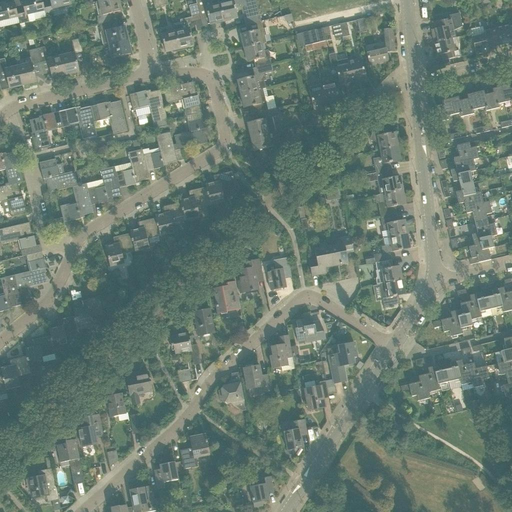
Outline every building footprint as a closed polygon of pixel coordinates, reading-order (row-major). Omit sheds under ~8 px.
[(14,1),(14,3),(17,16),(19,24),(35,21),(33,12),(44,10),(42,2),(41,0),(20,0),(21,1),(15,2),(14,1)] [(48,0),(42,2),(44,10),(45,15),(53,13),(52,11),(72,7),(70,0),(48,0)] [(96,17),(98,25),(112,21),(110,14),(120,11),(117,0),(106,0),(99,2),(95,3),(99,16),(96,17)] [(209,24),(223,21),(217,0),(214,0),(211,1),(211,0),(195,0),(196,4),(200,20),(200,18),(207,16),(209,24)] [(244,25),(247,25),(261,22),(255,0),(217,0),(223,21),(236,17),(234,9),(240,8),(243,18),(245,17),(247,24),(244,24),(244,25)] [(0,20),(17,16),(14,3),(6,5),(6,3),(0,4),(0,20)] [(193,21),(200,20),(196,4),(188,6),(191,17),(179,20),(180,24),(173,25),(175,32),(179,49),(192,46),(190,37),(191,37),(188,24),(193,23),(193,21)] [(435,33),(432,34),(434,43),(454,38),(453,30),(462,26),(459,13),(449,16),(449,19),(443,20),(433,23),(434,29),(435,33)] [(363,19),(356,20),(359,34),(366,32),(363,19)] [(103,46),(109,45),(127,41),(124,27),(114,29),(112,21),(98,25),(103,46)] [(241,34),(244,48),(266,42),(264,36),(268,35),(267,28),(262,29),(261,22),(247,25),(249,32),(241,34)] [(346,23),(339,25),(342,38),(349,36),(346,23)] [(342,38),(339,25),(332,26),(335,39),(342,38)] [(511,41),(508,25),(489,30),(493,47),(499,45),(499,46),(511,43),(511,41)] [(165,52),(179,49),(175,32),(167,33),(166,28),(159,30),(163,44),(165,52)] [(471,29),(469,31),(471,38),(473,45),(475,55),(488,52),(488,48),(493,47),(489,30),(483,31),(482,28),(474,29),(473,28),(471,29)] [(366,53),(366,56),(369,66),(377,64),(377,62),(388,59),(386,53),(394,52),(392,29),(383,30),(385,48),(366,53)] [(316,30),(309,32),(312,45),(319,43),(316,30)] [(312,45),(309,32),(301,33),(304,46),(312,45)] [(454,38),(434,43),(437,56),(441,55),(442,61),(444,61),(448,59),(459,57),(457,50),(458,37),(455,38),(454,38)] [(74,53),(61,57),(65,74),(79,71),(75,54),(82,53),(79,39),(71,41),(74,53)] [(127,41),(109,45),(112,58),(107,60),(108,67),(122,64),(120,57),(130,54),(127,41)] [(253,60),(255,68),(271,64),(268,50),(262,51),(261,44),(266,43),(266,42),(244,48),(247,61),(253,60)] [(44,47),(36,49),(39,63),(47,61),(51,78),(65,74),(61,57),(47,60),(44,47)] [(32,63),(18,67),(22,84),(36,81),(32,65),(39,63),(36,49),(29,50),(32,63)] [(352,82),(347,62),(347,60),(337,62),(335,53),(328,55),(331,69),(335,69),(339,85),(352,82)] [(360,58),(347,62),(352,82),(362,80),(361,77),(364,76),(360,58)] [(22,84),(18,67),(6,69),(4,59),(0,60),(0,89),(0,91),(1,91),(1,89),(22,84)] [(255,68),(254,68),(255,76),(245,78),(245,79),(237,80),(240,94),(266,88),(264,81),(266,81),(265,74),(273,72),(271,64),(255,68)] [(182,100),(185,116),(201,112),(197,94),(196,92),(195,92),(192,82),(163,89),(166,104),(182,100)] [(335,84),(321,87),(326,108),(327,108),(326,104),(338,101),(335,84)] [(326,108),(321,87),(319,85),(310,87),(310,89),(310,93),(309,93),(313,111),(326,108)] [(508,85),(500,87),(504,102),(510,101),(511,105),(511,104),(511,88),(509,89),(508,85)] [(493,93),(488,94),(492,110),(498,108),(497,104),(504,102),(500,87),(492,89),(493,93)] [(249,106),(251,114),(267,110),(264,98),(268,97),(266,88),(240,94),(243,108),(249,106)] [(145,91),(129,95),(133,111),(148,107),(152,122),(154,129),(168,126),(167,119),(160,90),(150,92),(150,90),(145,91)] [(483,91),(475,93),(478,109),(485,107),(485,111),(492,110),(488,94),(484,95),(483,91)] [(468,99),(463,100),(467,115),(473,114),(472,110),(478,109),(475,93),(469,95),(467,95),(468,99)] [(457,97),(449,99),(453,115),(459,113),(460,117),(467,115),(463,100),(458,101),(457,97)] [(453,115),(449,99),(441,101),(442,105),(437,106),(441,122),(447,120),(447,116),(453,115)] [(96,106),(89,107),(93,123),(109,119),(113,134),(127,131),(120,101),(110,103),(110,102),(106,103),(96,105),(96,106)] [(75,108),(59,112),(63,128),(79,124),(82,139),(96,136),(93,123),(89,107),(80,109),(79,107),(75,108)] [(253,122),(247,124),(250,137),(275,131),(272,118),(278,116),(276,109),(267,111),(267,110),(251,114),(253,122)] [(63,128),(59,112),(42,116),(38,117),(39,118),(29,121),(36,150),(51,147),(47,132),(63,128)] [(176,144),(173,145),(174,151),(177,150),(207,143),(205,133),(206,133),(201,112),(185,116),(189,132),(174,136),(175,140),(176,144)] [(395,114),(380,117),(382,125),(397,122),(395,114)] [(378,143),(379,150),(397,147),(394,133),(386,135),(384,127),(372,129),(369,140),(377,143),(378,143)] [(275,131),(250,137),(254,150),(262,148),(262,149),(280,145),(277,131),(275,132),(275,131)] [(147,171),(154,169),(154,170),(163,168),(163,167),(168,166),(167,164),(177,161),(170,133),(155,136),(159,152),(143,155),(147,171)] [(470,148),(468,143),(456,146),(459,157),(465,155),(466,162),(472,160),(478,159),(475,147),(470,148)] [(381,158),(373,159),(376,173),(391,170),(390,163),(391,163),(391,162),(399,160),(397,147),(379,150),(381,158)] [(116,172),(119,188),(126,186),(126,187),(136,185),(136,184),(140,183),(140,181),(149,179),(147,171),(143,155),(142,150),(128,153),(132,168),(116,172)] [(0,170),(4,170),(8,185),(17,183),(23,182),(15,152),(5,154),(5,153),(1,154),(1,153),(0,153),(0,170)] [(250,155),(244,161),(264,182),(270,176),(250,155)] [(453,158),(456,169),(462,167),(463,174),(469,172),(475,171),(472,160),(466,162),(465,155),(459,157),(453,158)] [(49,193),(72,187),(78,186),(74,172),(59,175),(55,159),(39,163),(43,180),(44,179),(45,184),(47,183),(49,193)] [(88,190),(92,205),(98,204),(108,202),(108,201),(112,200),(112,198),(121,196),(119,188),(116,172),(115,167),(100,170),(104,186),(88,190)] [(459,181),(460,186),(472,183),(469,172),(463,174),(462,167),(456,169),(450,170),(453,182),(459,181)] [(391,170),(376,173),(377,181),(378,188),(380,195),(384,194),(401,191),(399,177),(392,178),(391,170)] [(205,185),(206,187),(210,204),(210,205),(224,202),(222,192),(235,189),(234,184),(234,183),(232,176),(231,172),(213,176),(215,183),(205,185)] [(375,173),(365,175),(367,183),(377,181),(376,173),(375,173)] [(8,185),(0,186),(0,202),(7,201),(10,217),(26,213),(24,206),(25,206),(23,196),(22,196),(21,192),(19,193),(17,183),(8,185)] [(458,204),(464,203),(470,201),(468,195),(474,194),(472,183),(460,186),(461,191),(456,192),(458,204)] [(76,203),(60,207),(63,218),(62,218),(64,223),(64,222),(70,220),(70,221),(80,218),(82,217),(84,217),(84,216),(94,213),(92,205),(88,190),(86,184),(78,186),(72,187),(76,203)] [(180,201),(181,203),(185,220),(199,217),(197,207),(210,204),(206,187),(188,192),(189,198),(180,201)] [(338,188),(325,191),(327,201),(340,199),(338,188)] [(377,203),(380,217),(396,214),(395,207),(396,206),(404,204),(401,191),(384,194),(380,195),(377,195),(379,203),(377,203)] [(466,214),(472,212),(478,211),(476,205),(482,203),(480,192),(474,194),(468,195),(470,201),(464,203),(466,214)] [(472,212),(475,223),(486,220),(485,215),(491,213),(488,202),(482,203),(476,205),(478,211),(472,212)] [(155,216),(155,218),(159,235),(159,236),(174,232),(172,223),(185,220),(181,203),(163,207),(164,214),(155,216)] [(388,231),(389,238),(406,234),(403,221),(397,222),(396,214),(380,217),(383,232),(388,231)] [(62,218),(57,219),(60,235),(66,234),(64,223),(62,218)] [(130,231),(130,233),(134,251),(149,248),(146,238),(159,235),(155,218),(138,222),(139,229),(130,231)] [(60,235),(57,219),(50,221),(54,237),(60,235)] [(475,223),(477,234),(483,232),(484,238),(490,237),(496,235),(493,224),(488,225),(486,220),(475,223)] [(41,252),(40,245),(36,246),(34,236),(33,236),(32,232),(31,233),(29,223),(0,229),(0,243),(0,244),(18,240),(21,256),(25,255),(41,252)] [(472,235),(474,246),(480,245),(481,250),(488,249),(493,248),(490,237),(484,238),(483,232),(477,234),(472,235)] [(134,251),(130,233),(113,238),(114,245),(105,247),(109,267),(124,263),(121,254),(134,251)] [(373,256),(374,263),(391,260),(389,253),(401,250),(400,249),(409,248),(406,234),(389,238),(384,239),(385,247),(381,247),(382,254),(373,256)] [(336,246),(329,248),(333,266),(339,264),(339,265),(347,264),(345,250),(352,249),(350,237),(335,240),(336,246)] [(490,260),(488,249),(481,250),(480,245),(474,246),(468,247),(471,258),(468,258),(470,265),(490,260)] [(333,266),(329,248),(322,249),(322,248),(314,250),(316,263),(309,265),(311,277),(326,274),(325,267),(333,266)] [(29,271),(14,275),(17,290),(47,283),(47,280),(45,272),(46,272),(45,268),(41,252),(25,255),(29,271)] [(290,274),(287,258),(275,260),(277,266),(274,267),(274,271),(266,272),(270,291),(286,288),(283,275),(290,274)] [(252,291),(253,293),(257,292),(257,290),(258,290),(255,276),(262,275),(259,260),(255,261),(245,263),(246,270),(238,271),(240,280),(242,293),(252,291)] [(377,285),(379,284),(401,280),(398,266),(392,268),(391,260),(374,263),(377,278),(376,279),(377,285)] [(0,294),(0,311),(8,310),(7,310),(11,309),(11,308),(21,305),(17,290),(14,275),(0,278),(0,280),(3,294),(0,294)] [(401,280),(379,284),(383,307),(399,304),(397,295),(404,294),(401,280)] [(221,285),(210,287),(212,294),(213,294),(216,306),(215,306),(216,307),(217,313),(233,310),(240,309),(238,299),(235,282),(221,285)] [(491,288),(485,289),(490,309),(500,307),(499,301),(505,299),(504,293),(502,288),(491,290),(491,288)] [(469,296),(470,301),(472,307),(478,306),(481,317),(491,315),(490,309),(485,289),(479,291),(480,293),(469,296)] [(511,291),(504,293),(505,299),(499,301),(500,307),(502,312),(511,309),(511,306),(511,304),(511,303),(511,291)] [(73,310),(75,316),(78,330),(92,326),(90,316),(102,313),(103,314),(100,304),(101,303),(100,301),(99,296),(81,301),(82,307),(73,310)] [(459,304),(461,310),(462,316),(468,314),(470,320),(481,317),(478,306),(472,307),(470,301),(459,304)] [(199,305),(183,309),(186,325),(196,323),(199,339),(208,337),(207,334),(214,333),(209,310),(201,312),(199,305)] [(450,312),(451,318),(453,324),(459,322),(460,328),(471,326),(470,320),(468,314),(462,316),(461,310),(450,312)] [(49,330),(50,336),(54,349),(68,346),(66,336),(78,333),(78,334),(79,334),(78,330),(75,316),(57,321),(58,327),(49,330)] [(453,324),(451,318),(432,322),(433,328),(441,326),(443,332),(449,331),(450,337),(462,334),(460,328),(459,322),(453,324)] [(294,329),(296,339),(297,342),(306,340),(307,343),(325,339),(324,331),(323,332),(324,334),(316,335),(314,325),(311,326),(311,323),(312,323),(311,319),(296,322),(297,328),(294,329)] [(192,354),(198,352),(196,345),(190,346),(186,325),(179,326),(181,334),(169,336),(171,347),(173,346),(175,356),(191,352),(192,354)] [(25,350),(26,356),(27,356),(30,370),(30,369),(44,366),(43,362),(56,358),(54,349),(50,336),(33,340),(34,347),(25,350)] [(271,347),(272,356),(269,357),(272,369),(281,367),(282,372),(294,369),(288,336),(278,338),(280,346),(271,347)] [(511,350),(511,337),(503,339),(506,350),(511,349),(511,350)] [(328,357),(331,374),(333,384),(345,381),(342,366),(353,364),(352,357),(356,356),(354,343),(338,346),(339,355),(328,357)] [(500,352),(503,362),(508,361),(510,367),(511,366),(511,350),(511,349),(506,350),(500,352)] [(1,369),(2,376),(6,389),(20,386),(17,376),(30,373),(30,374),(31,374),(30,369),(30,370),(27,356),(26,356),(9,360),(10,367),(1,369)] [(449,360),(443,362),(448,382),(459,379),(458,373),(463,372),(462,366),(461,360),(450,363),(449,360)] [(505,374),(506,379),(511,377),(511,366),(510,367),(508,361),(503,362),(497,364),(499,375),(505,374)] [(427,368),(428,374),(430,380),(436,378),(438,384),(448,382),(443,362),(438,363),(438,365),(427,368)] [(463,372),(458,373),(459,379),(460,383),(460,385),(462,390),(473,388),(472,382),(470,376),(476,375),(474,369),(473,363),(462,366),(463,372)] [(244,369),(245,379),(248,389),(255,388),(256,395),(270,392),(267,375),(261,376),(259,366),(244,369)] [(485,366),(474,369),(476,375),(470,376),(472,382),(473,388),(484,385),(483,379),(488,378),(485,366)] [(177,372),(180,384),(191,381),(189,369),(177,372)] [(130,395),(132,405),(139,404),(137,394),(151,391),(148,373),(126,377),(129,395),(130,395)] [(418,376),(419,382),(420,388),(427,386),(428,392),(439,390),(438,384),(436,378),(430,380),(428,374),(418,376)] [(239,377),(232,378),(232,381),(230,382),(227,386),(223,387),(221,390),(219,391),(221,399),(223,399),(223,402),(226,403),(230,403),(238,408),(245,407),(239,377)] [(505,397),(510,396),(511,395),(511,377),(506,379),(508,384),(502,386),(505,397)] [(304,390),(306,400),(308,410),(324,407),(321,395),(327,394),(326,388),(325,381),(314,383),(315,388),(304,390)] [(420,388),(419,382),(400,386),(401,392),(409,390),(411,396),(417,395),(418,401),(429,398),(428,392),(427,386),(420,388)] [(117,415),(119,421),(128,419),(127,413),(125,413),(121,394),(106,397),(110,416),(117,415)] [(474,402),(468,403),(470,409),(477,408),(475,402),(475,401),(473,401),(474,402)] [(90,406),(74,421),(75,421),(76,422),(77,428),(78,428),(78,429),(78,430),(82,447),(97,444),(96,438),(103,437),(102,430),(99,415),(97,415),(96,413),(91,408),(90,407),(90,406)] [(130,416),(133,434),(140,433),(136,415),(130,416)] [(289,455),(294,459),(301,448),(302,448),(300,436),(307,435),(304,420),(290,423),(291,431),(283,432),(287,451),(288,450),(289,455)] [(188,454),(187,449),(180,451),(183,469),(197,467),(195,458),(208,455),(206,443),(207,443),(206,440),(205,440),(204,435),(190,438),(193,453),(188,454)] [(256,436),(253,442),(260,446),(263,439),(256,436)] [(69,461),(74,484),(83,482),(75,439),(65,441),(66,444),(56,445),(59,463),(69,461)] [(117,449),(107,452),(110,464),(120,461),(117,449)] [(153,471),(155,481),(157,490),(164,488),(163,483),(178,480),(174,462),(158,465),(159,470),(153,471)] [(51,495),(52,501),(58,500),(52,469),(42,471),(43,476),(28,479),(32,499),(45,496),(51,495)] [(259,485),(250,487),(254,507),(263,506),(262,501),(268,500),(267,494),(273,492),(270,477),(258,479),(259,485)] [(143,488),(130,491),(132,501),(133,507),(133,511),(138,511),(140,511),(139,511),(155,511),(153,499),(151,487),(143,488)] [(180,491),(184,511),(191,509),(187,490),(180,491)] [(153,499),(155,511),(162,511),(160,498),(153,499)] [(58,500),(52,501),(53,511),(58,511),(61,511),(58,500)]
